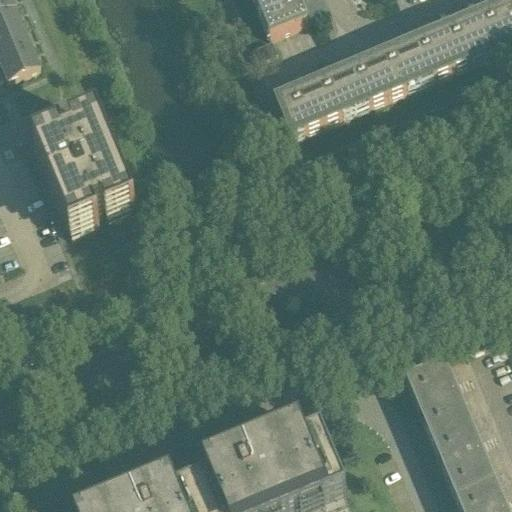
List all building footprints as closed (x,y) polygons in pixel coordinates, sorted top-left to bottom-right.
[(10,0),(0,0),(0,21),(17,15),(10,0)] [(250,0),(254,7),(270,47),(310,30),(297,0),(250,0)] [(511,9),(275,108),(291,148),(511,55),(511,9)] [(17,15),(0,21),(0,45),(25,35),(17,15)] [(25,35),(0,45),(0,68),(33,55),(25,35)] [(273,49),(253,57),(259,69),(278,61),(273,49)] [(33,55),(0,68),(0,70),(8,90),(42,76),(33,55)] [(9,105),(0,109),(0,120),(14,115),(9,105)] [(137,219),(98,128),(70,140),(74,149),(66,152),(62,144),(34,156),(72,246),(100,235),(97,226),(105,223),(108,231),(137,219)] [(481,342),(461,350),(467,363),(486,355),(481,342)] [(504,511),(446,372),(407,388),(458,511),(504,511)] [(323,439),(305,447),(209,487),(176,501),(149,511),(317,511),(348,499),(323,439)]
